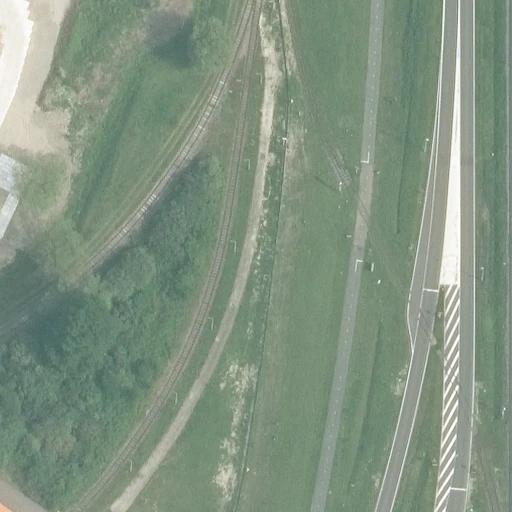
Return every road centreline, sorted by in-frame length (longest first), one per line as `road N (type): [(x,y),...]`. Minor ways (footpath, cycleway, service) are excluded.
road 1 (unclassified): [(455,0),(432,284),(382,511)]
road 2 (unclassified): [(448,511),(466,336),(459,0)]
